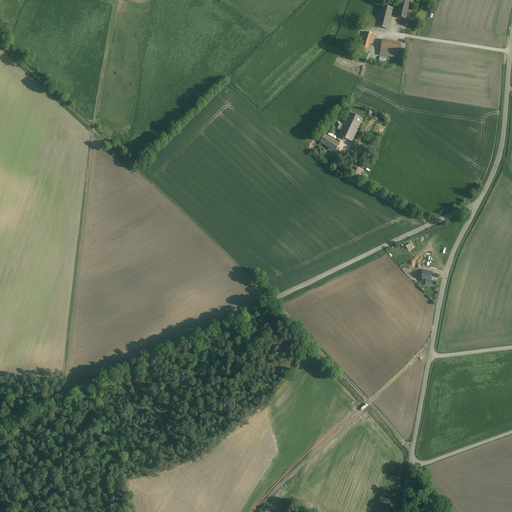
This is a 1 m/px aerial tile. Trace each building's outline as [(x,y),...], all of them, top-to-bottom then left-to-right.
[(398,15),(397,18),(406,20),(410,1),(404,0),(401,0),(399,11),(398,15)] [(394,9),(381,6),(379,16),(378,18),(391,21),(393,14),(394,9)] [(378,18),(379,16),(376,15),(373,26),(389,30),(391,21),(378,18)] [(375,35),(365,32),(359,51),(366,53),(370,43),(372,44),(375,35)] [(406,44),(382,40),(380,56),(397,59),(398,52),(404,53),(406,44)] [(350,114),(345,123),(357,129),(362,120),(350,114)] [(345,123),(344,123),(338,135),(351,141),(357,129),(345,123)] [(342,146),(325,135),(320,143),(338,153),(342,146)] [(351,175),(360,179),(364,170),(355,166),(351,175)] [(432,273),(423,271),(421,279),(431,281),(432,273)]
